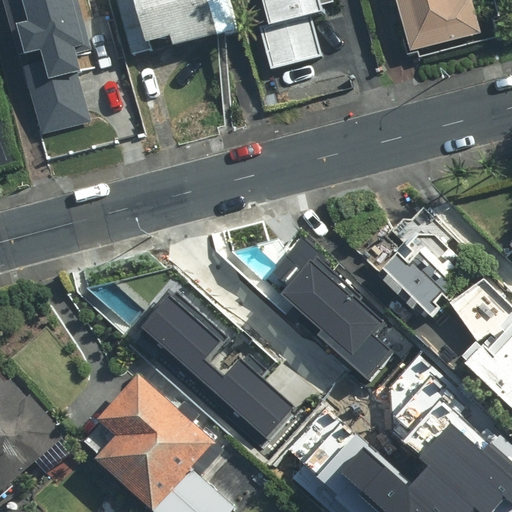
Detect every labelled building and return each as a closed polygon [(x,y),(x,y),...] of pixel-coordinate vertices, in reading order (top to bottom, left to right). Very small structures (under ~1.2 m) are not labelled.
[(75,55),(93,51),(81,0),(7,0),(40,137),(91,125),(75,55)] [(238,0),(146,0),(160,53),(246,30),(238,0)] [(272,0),(276,15),(267,17),(281,68),(329,55),(319,18),(330,15),(327,5),(339,2),(338,0),(272,0)] [(407,0),(420,52),(489,36),(481,3),(472,5),(470,0),(407,0)] [(412,290),(418,296),(411,302),(418,309),(424,303),(437,318),(447,309),(442,304),(450,297),(452,299),(474,280),(451,254),(457,249),(445,236),(424,236),(413,246),(419,251),(413,257),(410,253),(393,269),(398,275),(391,281),(405,296),(412,290)] [(299,237),(262,284),(319,329),(314,336),(373,382),(395,354),(372,336),(385,319),(309,261),(317,250),(299,237)] [(511,298),(492,278),(456,302),(483,342),(471,353),(511,396),(511,298)] [(174,293),(134,341),(263,450),(299,406),(264,376),(269,370),(246,352),(225,377),(206,361),(227,337),(174,293)] [(18,509),(20,488),(25,483),(21,479),(40,462),(52,475),(83,447),(14,371),(0,384),(0,511),(39,511),(18,509)] [(244,511),(206,476),(228,452),(198,425),(209,413),(194,399),(183,411),(147,378),(109,419),(125,435),(102,460),(158,511),(244,511)] [(411,489),(438,511),(471,511),(476,507),(481,511),(490,511),(502,498),(511,506),(511,458),(455,411),(418,456),(430,466),(411,489)] [(361,445),(335,475),(377,511),(438,511),(411,489),(361,445)]
